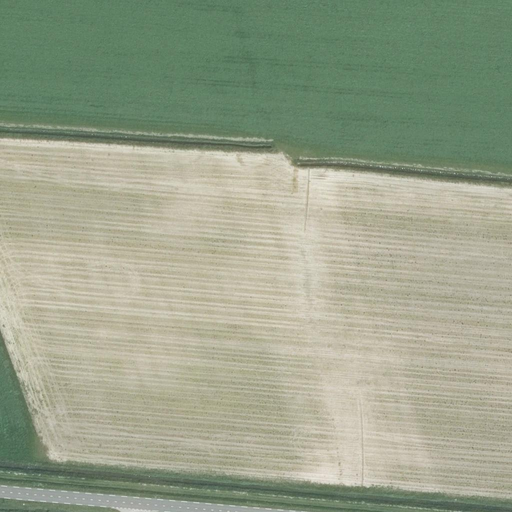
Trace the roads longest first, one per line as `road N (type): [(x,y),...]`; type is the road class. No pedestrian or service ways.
road 1 (track): [(406,511),(0,476)]
road 2 (unclassified): [(226,511),(0,492)]
